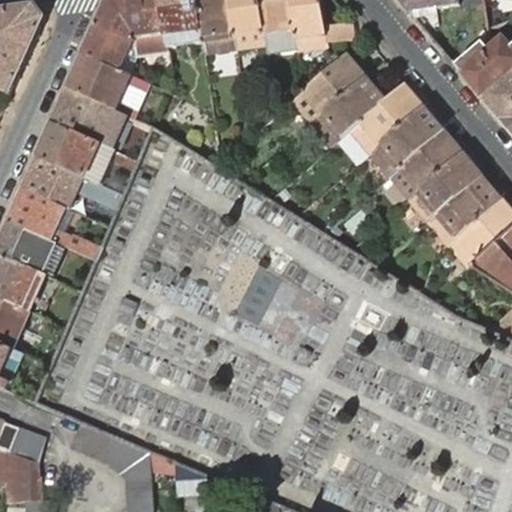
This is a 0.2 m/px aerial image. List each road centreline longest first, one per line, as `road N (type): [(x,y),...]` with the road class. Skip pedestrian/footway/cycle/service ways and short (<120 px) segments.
road 1 (residential): [(367,0),(511,169)]
road 2 (residential): [(77,0),(0,175)]
